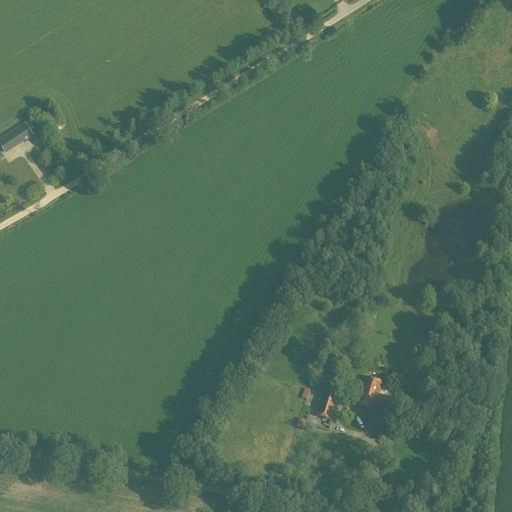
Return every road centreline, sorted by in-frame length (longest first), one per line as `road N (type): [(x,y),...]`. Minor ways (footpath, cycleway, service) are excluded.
road 1 (unclassified): [(0,224),(363,0)]
road 2 (unclassified): [(0,451),(318,511)]
